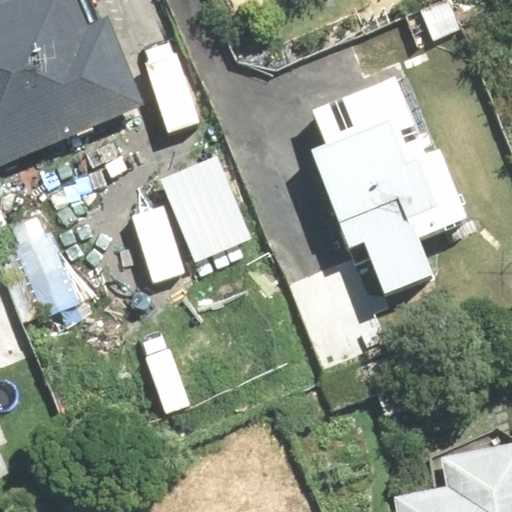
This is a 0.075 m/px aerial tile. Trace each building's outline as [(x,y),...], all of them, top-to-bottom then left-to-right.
[(82,0),(0,0),(0,171),(129,125),(82,0)] [(421,86),(283,133),(351,330),(437,301),(422,256),(473,238),(421,86)] [(208,137),(167,157),(196,217),(237,197),(208,137)] [(266,287),(186,315),(209,380),(289,351),(266,287)] [(378,399),(386,421),(420,409),(401,354),(325,380),(336,413),(378,399)] [(0,474),(14,469),(0,436),(0,474)] [(393,505),(393,511),(511,511),(511,460),(429,470),(432,500),(393,505)]
